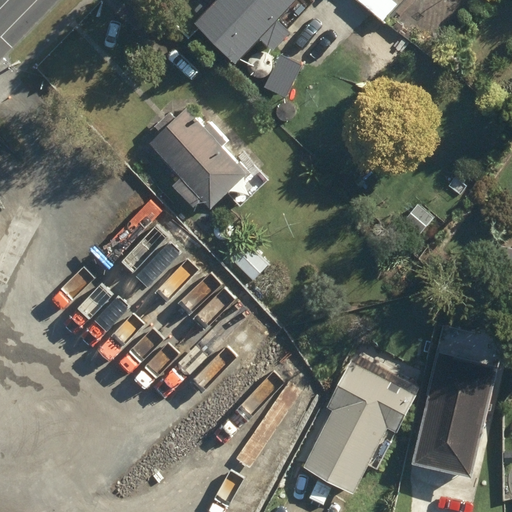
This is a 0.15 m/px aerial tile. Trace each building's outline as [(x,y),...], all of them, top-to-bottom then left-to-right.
[(215,0),(193,24),(234,63),(256,38),(270,51),(287,32),(284,29),(311,1),(310,0),(215,0)] [(356,0),(380,21),(394,6),(388,0),(356,0)] [(279,56),(263,88),(283,98),(299,66),(279,56)] [(146,143),(178,177),(170,185),(190,207),(198,199),(207,208),(244,173),(219,147),(225,141),(206,121),(202,126),(184,107),(173,118),(167,111),(152,126),(158,132),(146,143)] [(403,223),(418,235),(434,216),(419,204),(403,223)] [(274,263),(250,240),(234,257),(258,279),(274,263)] [(288,325),(273,311),(216,374),(232,388),(288,325)] [(312,463),(363,488),(396,422),(406,428),(424,392),(356,358),(334,403),(341,406),(312,463)]
